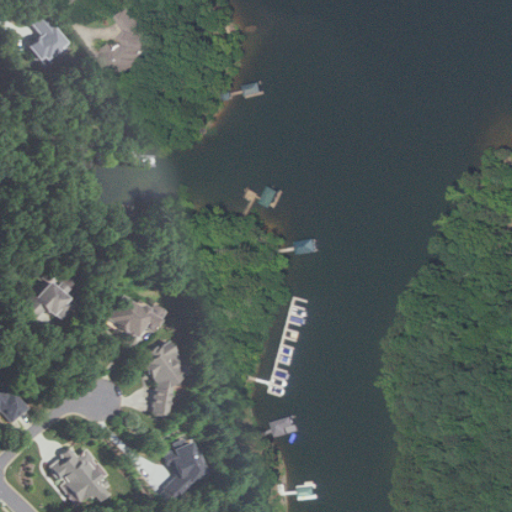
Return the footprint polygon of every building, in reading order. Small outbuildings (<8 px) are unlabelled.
[(119,18),(130,30),(123,36),(129,43),(121,50),(115,43),(100,56),(122,80),(164,41),(132,6),(119,18)] [(24,43),(38,60),(64,40),(42,11),(29,21),(38,33),(24,43)] [(55,320),(71,302),(42,278),(20,305),(30,314),(37,305),(55,320)] [(146,330),(154,315),(113,294),(100,320),(131,336),(136,325),(146,330)] [(167,381),(183,369),(174,357),(175,355),(163,338),(155,344),(151,343),(139,352),(143,358),(136,362),(150,381),(146,412),(162,414),(167,381)] [(0,412),(8,421),(24,405),(7,386),(0,392),(0,412)] [(160,449),(175,479),(158,495),(170,506),(203,473),(187,437),(160,449)] [(71,503),(103,476),(79,446),(71,453),(66,446),(44,464),(58,481),(55,484),(71,503)]
